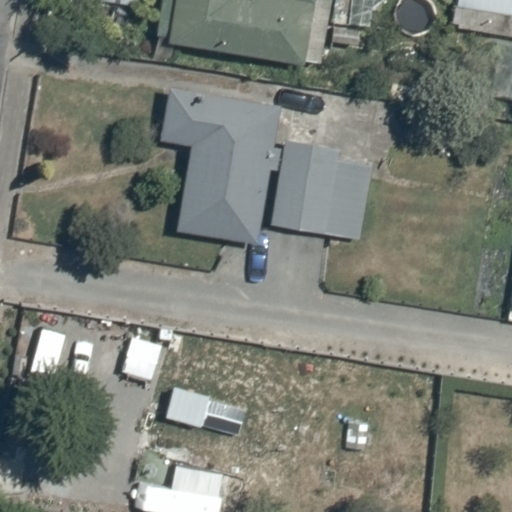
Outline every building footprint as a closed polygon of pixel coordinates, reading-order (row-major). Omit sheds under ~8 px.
[(182,0),(175,44),(308,67),(319,0),(182,0)] [(511,15),(511,0),(460,0),(460,7),(511,15)] [(284,152),(277,151),(284,108),(174,90),(166,141),(195,146),(181,235),(262,248),(274,170),(281,171),(284,152)] [(341,150),(289,140),(274,225),(327,234),(340,160),(341,150)] [(511,161),(485,159),(482,205),(511,207),(511,161)] [(340,160),(327,234),(364,241),(377,166),(340,160)]
